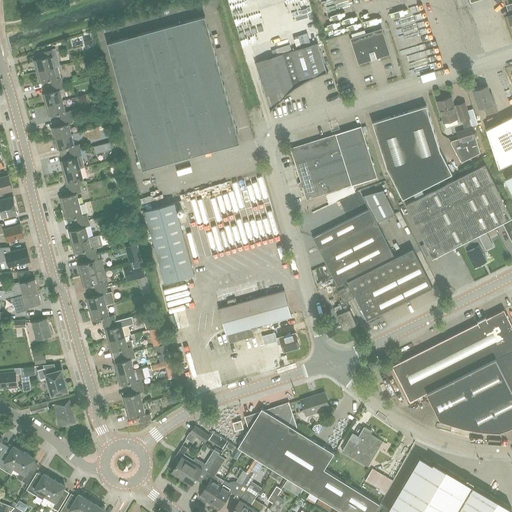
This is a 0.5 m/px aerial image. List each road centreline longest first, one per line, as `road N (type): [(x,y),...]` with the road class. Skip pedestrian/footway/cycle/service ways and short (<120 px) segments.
road 1 (unclassified): [(326,362),(269,154),(276,128),(511,54)]
road 2 (unclassified): [(112,447),(95,413),(0,59)]
road 3 (unclassified): [(326,362),(416,426),(481,448),(511,449)]
road 4 (unclassified): [(139,450),(197,407),(326,362)]
road 5 (unclassified): [(326,362),(511,272)]
road 6 (unknown): [(224,397),(201,305),(229,284),(299,265)]
road 7 (unclassified): [(103,467),(82,465),(0,406)]
